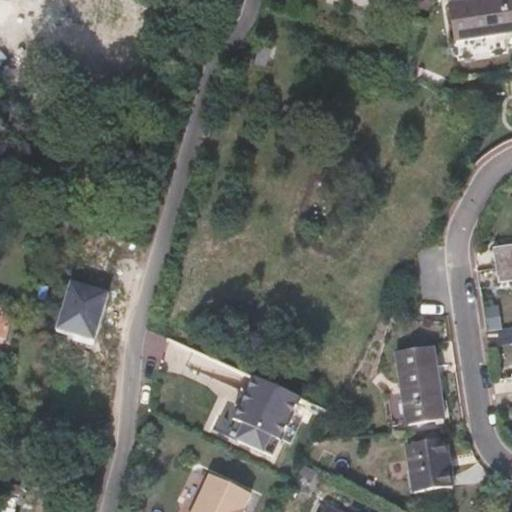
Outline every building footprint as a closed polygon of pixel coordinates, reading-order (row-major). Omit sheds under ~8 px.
[(0,0),(0,117),(143,126),(152,107),(199,18),(203,0),(0,0)] [(511,27),(511,0),(444,0),(448,36),(511,27)] [(268,67),(276,42),(259,36),(251,62),(268,67)] [(112,262),(118,245),(88,235),(82,254),(112,262)] [(511,277),(511,375),(511,376),(511,384),(511,245),(492,248),(497,279),(511,277)] [(136,291),(141,272),(128,268),(123,287),(136,291)] [(0,340),(7,342),(13,303),(0,300),(0,340)] [(439,415),(430,345),(392,350),(403,421),(439,415)] [(292,396),(243,376),(222,422),(232,426),(226,438),(254,451),(262,437),(271,440),(292,396)] [(451,484),(442,436),(404,442),(412,490),(451,484)] [(192,511),(244,511),(245,511),(243,510),(250,494),(210,474),(192,511)] [(10,511),(18,484),(0,478),(0,511),(10,511)]
